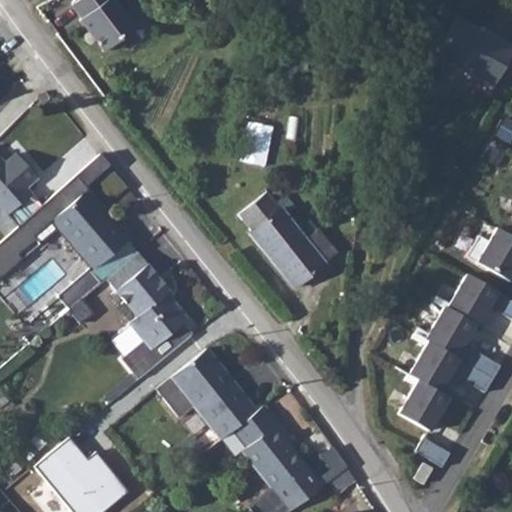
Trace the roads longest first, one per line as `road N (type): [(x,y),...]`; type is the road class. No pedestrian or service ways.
road 1 (residential): [(351,429),(9,0)]
road 2 (residential): [(351,429),(384,74),(375,0)]
road 3 (residential): [(511,370),(429,511)]
